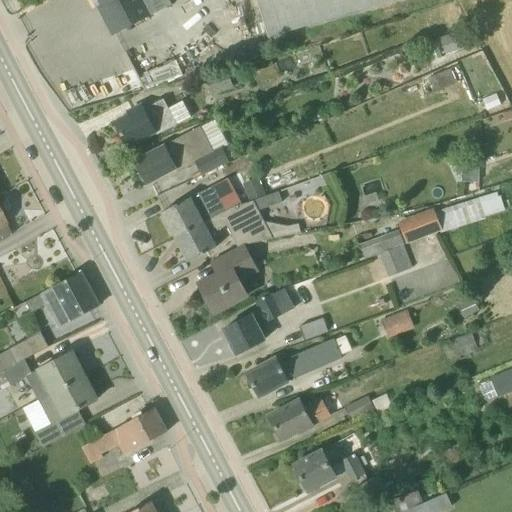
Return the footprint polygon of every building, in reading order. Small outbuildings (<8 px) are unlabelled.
[(150,15),(142,0),(101,0),(105,5),(101,7),(115,34),(150,15)] [(258,0),(270,37),(391,0),(258,0)] [(440,39),(447,56),(469,48),(462,31),(440,39)] [(434,94),(458,84),(452,70),(428,80),(434,94)] [(230,75),(207,82),(211,94),(234,86),(230,75)] [(127,147),(155,132),(157,136),(191,118),(183,102),(169,109),(164,100),(144,110),(142,106),(128,113),(130,116),(115,123),(127,147)] [(178,173),(197,163),(203,175),(229,162),(222,149),(214,153),(200,127),(135,161),(141,173),(140,175),(143,182),(146,182),(147,185),(176,169),(178,173)] [(480,168),(462,168),(462,182),(479,183),(480,168)] [(250,202),(264,196),(257,179),(243,185),(250,202)] [(235,193),(220,201),(206,209),(198,195),(191,199),(190,198),(162,213),(175,238),(225,211),(241,206),(235,193)] [(253,202),(241,206),(225,211),(175,238),(188,262),(216,247),(210,235),(222,229),(233,251),(242,246),(273,239),(253,202)] [(434,209),(398,222),(406,245),(442,230),(434,209)] [(0,241),(11,236),(0,214),(0,241)] [(299,224),(289,227),(291,235),(301,233),(299,224)] [(256,271),(242,246),(233,251),(215,261),(222,274),(200,285),(215,313),(247,296),(239,281),(256,271)] [(403,246),(380,255),(389,277),(412,268),(403,246)] [(47,305),(59,328),(99,306),(82,273),(26,303),(31,313),(47,305)] [(284,290),(272,296),(271,295),(257,302),(261,311),(224,330),(231,344),(229,346),(232,352),(235,352),(237,355),(265,340),(259,327),(294,309),(284,290)] [(464,318),(479,311),(474,300),(458,307),(464,318)] [(409,313),(382,323),(388,337),(414,327),(409,313)] [(323,319),(301,328),(306,342),(328,334),(323,319)] [(0,368),(3,373),(25,361),(49,349),(41,334),(0,356),(0,368)] [(473,334),(452,342),(459,359),(479,350),(473,334)] [(247,374),(259,397),(291,380),(342,358),(334,340),(290,358),(291,361),(281,365),(277,359),(247,374)] [(25,361),(3,373),(0,374),(0,390),(2,393),(28,379),(39,401),(85,376),(72,353),(32,374),(25,361)] [(511,369),(490,378),(498,398),(511,392),(511,369)] [(85,376),(39,401),(51,424),(78,410),(97,400),(85,376)] [(313,424),(330,416),(339,411),(332,396),(305,409),(301,400),(270,417),(281,440),(299,432),(300,433),(314,426),(313,424)] [(368,397),(345,408),(351,422),(375,411),(368,397)] [(154,409),(93,441),(83,446),(92,463),(101,458),(99,454),(119,444),(125,455),(167,433),(154,409)] [(64,438),(56,424),(36,435),(43,449),(64,438)] [(323,451),(295,466),(308,492),(336,477),(335,476),(346,471),(351,481),(365,474),(354,454),(340,461),(341,463),(332,468),(323,451)] [(378,476),(355,488),(362,501),(385,489),(378,476)] [(447,495),(435,499),(440,511),(441,511),(452,507),(447,495)] [(156,511),(151,502),(131,511),(156,511)]
